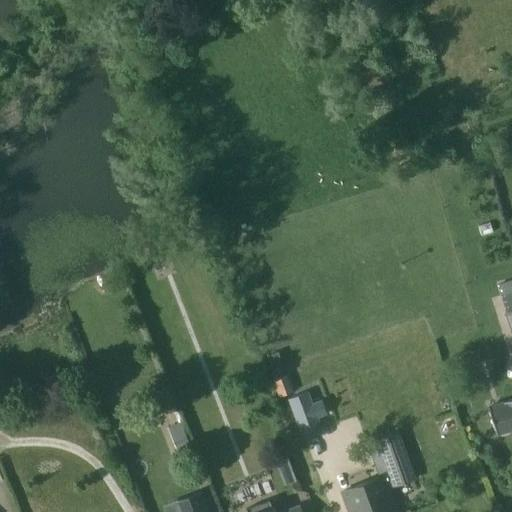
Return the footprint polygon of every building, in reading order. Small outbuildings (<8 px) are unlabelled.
[(277,353),(266,357),(269,363),(272,372),(283,367),(280,359),(277,353)] [(289,374),(274,380),(281,397),(295,392),(289,374)] [(317,417),(324,415),(327,414),(322,400),(320,401),(312,404),(307,391),(288,398),(303,437),(322,430),(317,417)] [(505,403),(488,408),(496,435),(511,429),(511,399),(504,402),(505,403)] [(191,454),(180,424),(167,428),(179,459),(191,454)] [(417,480),(401,433),(377,441),(392,488),(417,480)] [(279,470),(291,466),(285,452),(274,456),(279,470)] [(395,511),(383,478),(343,493),(349,511),(395,511)] [(201,494),(205,504),(183,511),(208,511),(202,492),(200,493),(200,494),(201,494)] [(300,511),(299,507),(286,511),(272,511),(268,501),(245,510),(245,511),(300,511)]
